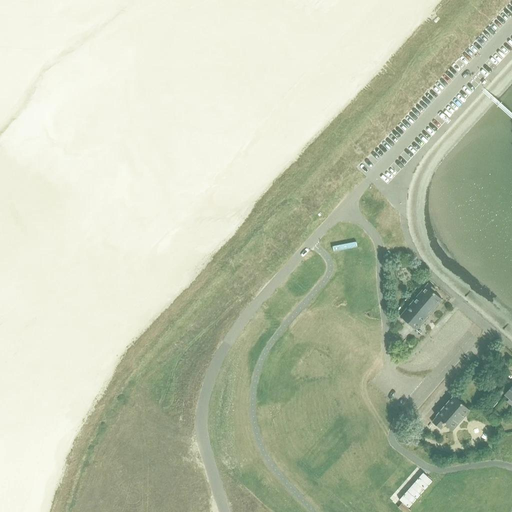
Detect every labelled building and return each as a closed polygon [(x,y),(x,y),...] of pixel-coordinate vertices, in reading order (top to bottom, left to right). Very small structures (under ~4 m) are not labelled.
[(436,289),(428,283),(410,304),(400,316),(416,330),(426,318),(427,318),(442,299),(433,292),(436,289)] [(485,335),(482,341),(488,344),(491,337),(485,335)] [(436,417),(431,422),(441,430),(445,425),(450,429),(453,431),(470,411),(453,396),(435,416),(436,417)] [(423,473),(400,500),(409,508),(410,507),(432,481),(423,473)] [(402,503),(398,507),(403,511),(410,511),(411,511),(402,503)]
